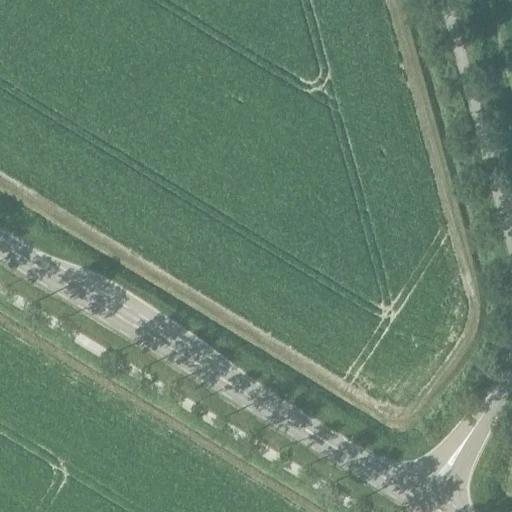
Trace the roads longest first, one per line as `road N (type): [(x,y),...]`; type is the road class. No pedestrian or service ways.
road 1 (primary): [(408,493),(0,245)]
road 2 (unclassified): [(511,248),(443,0)]
